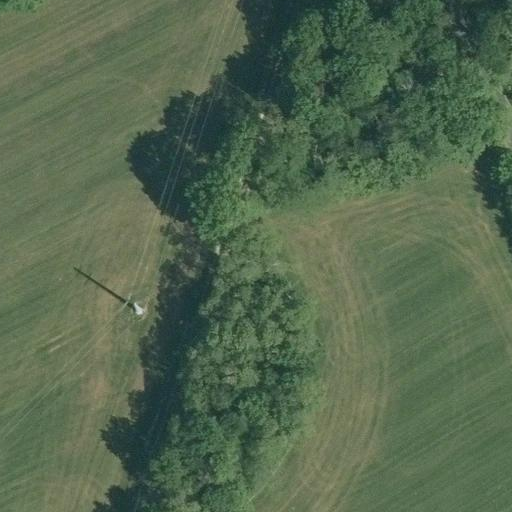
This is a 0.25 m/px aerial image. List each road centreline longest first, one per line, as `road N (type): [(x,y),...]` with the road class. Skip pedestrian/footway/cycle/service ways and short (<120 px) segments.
road 1 (track): [(306,0),(145,511)]
road 2 (unclassified): [(450,0),(511,131)]
